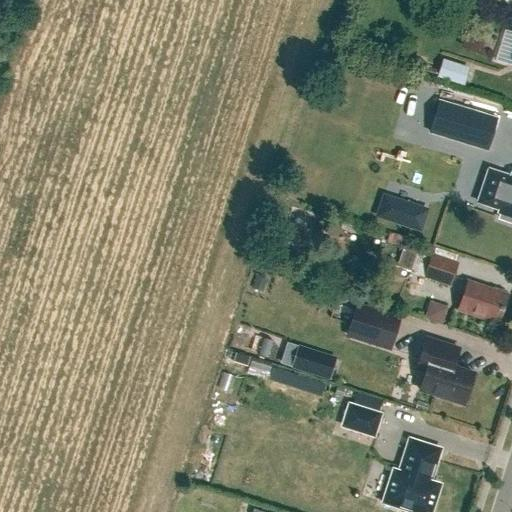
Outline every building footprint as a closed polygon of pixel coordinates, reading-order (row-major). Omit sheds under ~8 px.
[(460,85),(466,65),(442,59),(437,78),(460,85)] [(439,96),(429,127),(486,144),(496,114),(439,96)] [(511,174),(501,171),(499,178),(493,176),(489,188),(495,190),(494,192),(505,196),(500,212),(511,216),(511,174)] [(384,196),(377,215),(419,229),(426,209),(384,196)] [(400,245),(396,266),(413,269),(417,248),(400,245)] [(457,261),(430,253),(429,259),(419,256),(414,270),(423,273),(422,278),(449,286),(457,261)] [(333,288),(356,283),(352,264),(328,269),(333,288)] [(497,323),(507,295),(467,282),(458,309),(497,323)] [(441,322),(445,304),(427,300),(422,317),(441,322)] [(356,304),(346,335),(390,350),(400,318),(356,304)] [(473,373),(452,367),(458,348),(426,338),(417,368),(426,371),(419,390),(463,404),(473,373)] [(296,348),(290,367),(314,374),(320,355),(296,348)] [(291,379),(294,370),(252,357),(250,367),(291,379)] [(379,415),(349,406),(343,425),(372,434),(379,415)] [(431,506),(437,486),(432,484),(430,476),(438,450),(410,441),(399,473),(394,472),(390,484),(388,484),(382,502),(400,508),(401,506),(419,511),(420,511),(428,511),(430,506),(431,506)]
